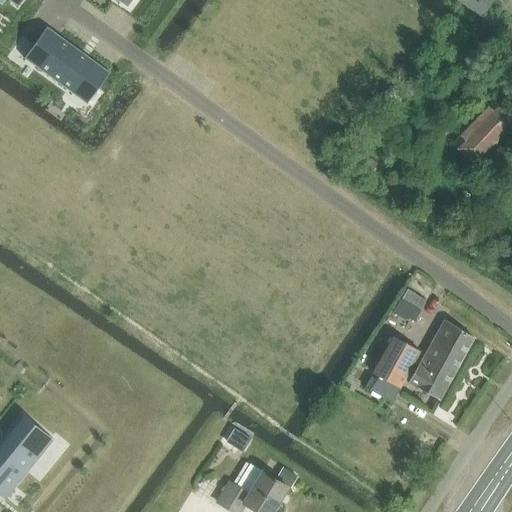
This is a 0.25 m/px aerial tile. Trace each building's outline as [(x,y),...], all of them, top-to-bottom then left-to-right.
[(457,0),(481,17),(492,0),(457,0)] [(43,32),(24,59),(87,104),(110,73),(91,59),(59,36),(47,27),(43,32)] [(511,83),(496,71),(486,86),(509,103),(511,98),(511,83)] [(477,168),(511,130),(511,114),(494,102),(452,143),(477,168)] [(401,300),(419,310),(424,301),(407,291),(401,300)] [(472,337),(452,326),(443,320),(409,383),(439,400),(472,337)] [(391,404),(392,401),(419,351),(393,337),(374,374),(378,377),(376,381),(370,377),(364,388),(368,390),(368,391),(391,404)] [(0,496),(5,500),(7,497),(5,495),(51,438),(23,416),(8,434),(10,435),(2,445),(0,447),(0,496)] [(234,429),(226,442),(243,452),(251,439),(234,429)] [(231,483),(218,503),(231,511),(239,511),(244,505),(255,511),(271,511),(286,487),(290,490),(298,477),(282,467),(275,480),(251,464),(237,487),(231,483)]
